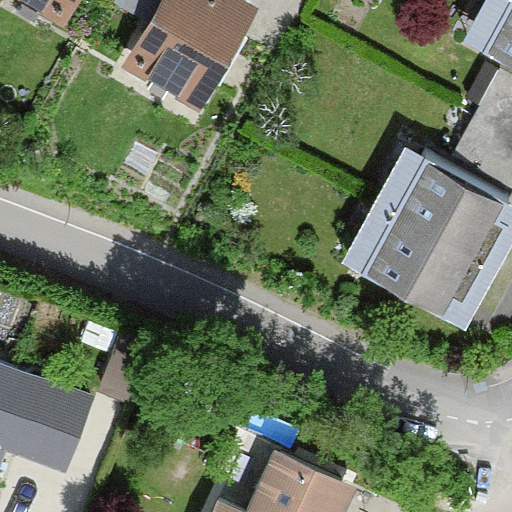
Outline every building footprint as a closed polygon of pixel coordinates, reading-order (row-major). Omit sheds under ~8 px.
[(104,0),(108,2),(109,0),(16,0),(69,28),(84,0),(104,0)] [(205,110),(260,10),(242,0),(119,0),(114,9),(147,27),(125,66),(205,110)] [(511,0),(489,0),(466,44),(511,69),(511,0)] [(511,254),(511,202),(411,147),(346,265),(469,332),(511,254)] [(62,475),(91,395),(0,362),(0,470),(6,455),(62,475)] [(343,511),(355,487),(280,451),(252,509),(227,497),(220,511),(343,511)]
